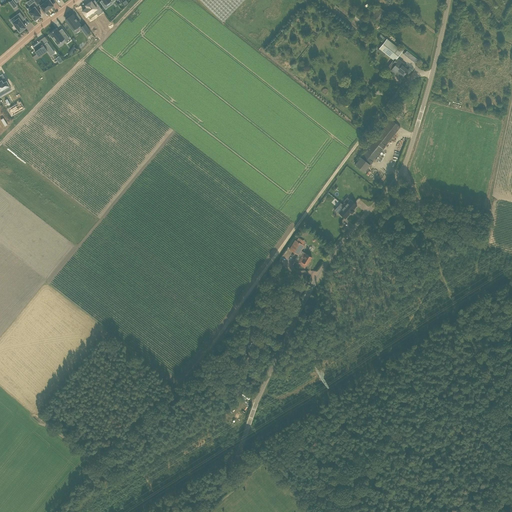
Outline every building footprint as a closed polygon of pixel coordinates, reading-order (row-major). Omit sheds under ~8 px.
[(40,0),(36,3),(38,5),(39,4),(45,12),(54,5),(49,0),(47,0),(43,4),(40,0)] [(200,0),(223,22),(244,0),(200,0)] [(87,7),(82,10),(86,16),(94,10),(98,15),(103,11),(96,1),(93,3),(92,2),(91,1),(86,5),(87,7)] [(35,7),(36,6),(34,3),(29,6),(32,9),(29,12),(35,20),(36,21),(39,18),(38,18),(41,15),(35,7)] [(372,16),(375,19),(379,22),(387,13),(380,7),(372,16)] [(18,19),(13,22),(15,25),(14,26),(17,29),(20,32),(26,27),(21,21),(25,19),(20,13),(16,16),(18,19)] [(73,14),(66,20),(69,24),(70,26),(73,30),(81,25),(77,21),(77,20),(76,19),(76,18),(73,14)] [(81,27),(82,29),(86,35),(90,32),(85,24),(81,27)] [(57,28),(49,34),(57,44),(64,39),(66,41),(70,39),(66,34),(63,36),(57,28)] [(402,51),(398,47),(387,39),(379,49),(381,50),(393,60),(394,61),(397,58),(402,51)] [(38,42),(32,47),(36,51),(35,51),(37,54),(39,57),(47,51),(51,56),(54,54),(55,53),(47,42),(43,45),(40,41),(39,42),(38,42)] [(394,61),(393,60),(387,67),(397,75),(399,73),(403,76),(406,72),(408,70),(402,65),(404,63),(397,58),(394,61)] [(0,91),(4,89),(5,91),(11,88),(6,80),(3,82),(2,80),(0,81),(0,91)] [(15,104),(16,107),(11,110),(13,115),(25,108),(21,101),(15,104)] [(364,172),(400,127),(391,119),(355,165),(364,172)] [(340,213),(346,219),(351,213),(352,214),(355,210),(354,210),(357,206),(351,200),(347,204),(346,203),(341,208),(343,210),(340,213)] [(289,249),(298,255),(301,250),(304,245),(295,240),(289,249)] [(307,264),(312,257),(301,250),(298,255),(301,256),(297,263),(305,268),(307,264)]
